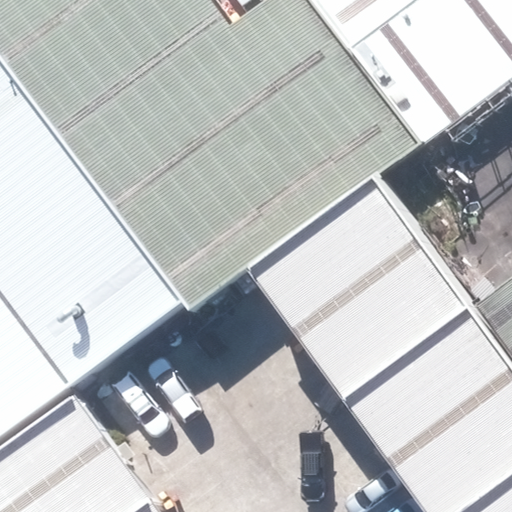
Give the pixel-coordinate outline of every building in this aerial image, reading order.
[(422,145),(316,0),(260,0),(229,23),(212,0),(0,0),(0,59),(185,306),(249,263),(377,173),(422,145)] [(511,78),(511,0),(316,0),(422,145),(511,78)] [(0,435),(73,385),(185,306),(0,59),(0,435)] [(427,511),(511,511),(511,361),(471,304),(377,173),(249,263),(427,511)] [(511,274),(471,304),(511,361),(511,274)] [(166,511),(73,385),(0,435),(0,511),(166,511)]
